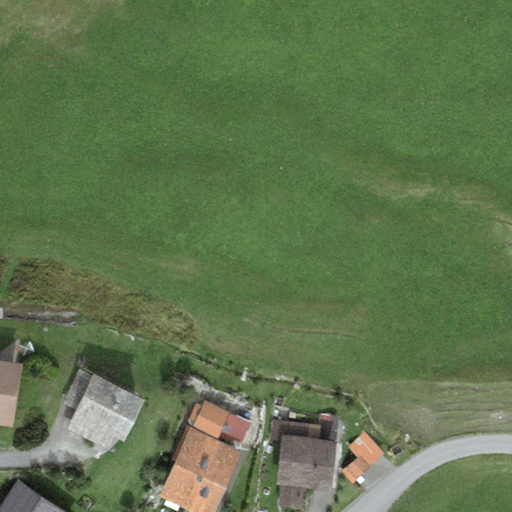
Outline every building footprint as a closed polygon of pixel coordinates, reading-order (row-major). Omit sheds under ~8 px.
[(23,363),(0,359),(0,425),(13,428),(23,363)] [(143,400),(81,369),(63,404),(74,410),(64,429),(106,450),(113,437),(122,442),(143,400)] [(191,428),(189,427),(157,496),(191,511),(213,511),(242,451),(216,439),(219,434),(228,413),(229,412),(204,401),(202,406),(196,403),(188,419),(194,422),(191,428)] [(250,423),(228,413),(219,434),(241,443),(250,423)] [(322,424),(271,419),(269,442),(281,443),(277,485),(280,485),(278,506),(302,509),(304,489),(331,491),(336,440),(321,439),(322,424)] [(385,453),(364,431),(347,447),(356,457),(341,472),(352,484),(385,453)] [(66,511),(18,479),(0,505),(0,511),(66,511)]
